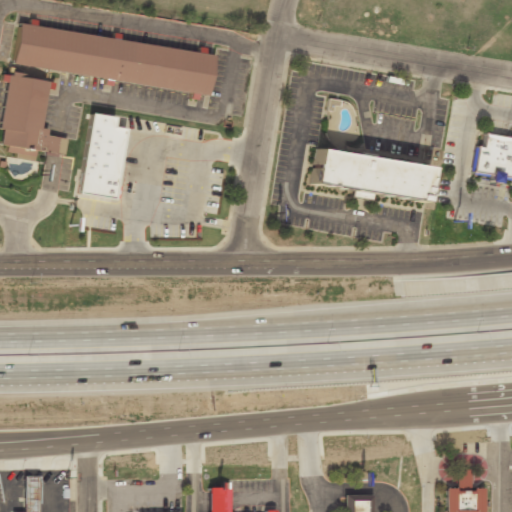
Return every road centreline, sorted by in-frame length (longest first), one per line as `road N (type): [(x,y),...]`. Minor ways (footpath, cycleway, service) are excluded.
road 1 (motorway): [(0,371),(363,366),(511,350)]
road 2 (motorway): [(511,309),(280,327),(0,334)]
road 3 (secondary): [(511,254),(423,264),(0,263)]
road 4 (secondary): [(182,430),(511,400)]
road 5 (residential): [(288,0),(274,34),(240,262)]
road 6 (residential): [(274,34),(511,74)]
road 7 (tertiary): [(0,450),(182,430)]
road 8 (motorway): [(0,437),(182,430)]
